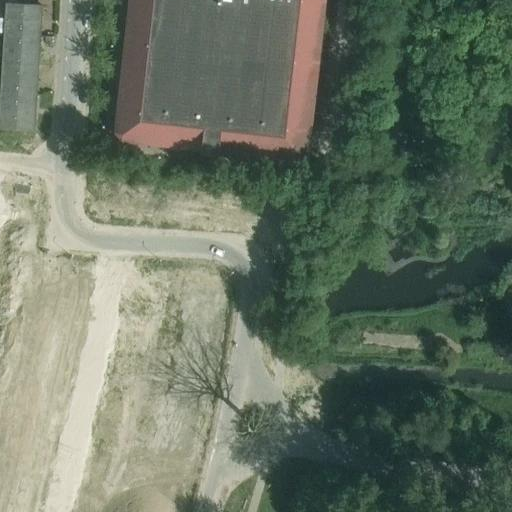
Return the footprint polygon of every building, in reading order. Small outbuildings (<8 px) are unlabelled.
[(123,142),(203,150),(301,161),(311,153),(328,0),(129,0),(115,132),(123,142)] [(7,20),(6,35),(41,37),(43,6),(8,4),(7,20)] [(41,37),(6,35),(4,64),(39,66),(41,37)] [(39,66),(4,64),(2,94),(37,96),(39,66)] [(37,96),(2,94),(0,129),(35,131),(37,96)] [(0,217),(0,284),(25,285),(28,218),(0,217)] [(66,266),(58,360),(94,363),(102,269),(66,266)] [(188,273),(172,370),(209,376),(225,279),(188,273)] [(0,427),(6,429),(23,303),(0,300),(0,427)] [(43,443),(77,447),(86,380),(52,376),(43,443)] [(169,383),(156,449),(192,456),(205,389),(169,383)] [(33,465),(25,511),(63,511),(70,471),(33,465)] [(177,511),(185,485),(149,475),(139,511),(177,511)]
